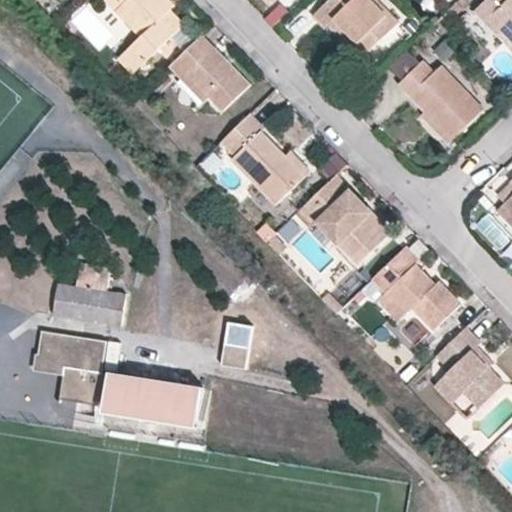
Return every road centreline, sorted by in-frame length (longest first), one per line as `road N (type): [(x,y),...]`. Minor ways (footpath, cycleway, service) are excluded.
road 1 (residential): [(226,0),(428,207)]
road 2 (residential): [(428,207),(511,298)]
